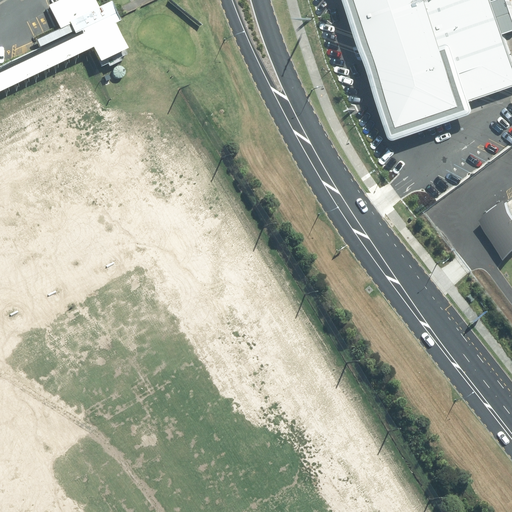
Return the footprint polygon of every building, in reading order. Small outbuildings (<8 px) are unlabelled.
[(0,97),(86,54),(96,70),(123,58),(102,18),(91,0),(61,0),(43,8),(54,34),(0,62),(0,97)] [(351,0),(397,135),(472,110),(468,98),(511,83),(511,65),(489,0),(351,0)] [(421,179),(414,185),(425,199),(433,193),(421,179)] [(410,189),(398,197),(420,229),(432,221),(410,189)] [(511,215),(502,202),(475,222),(502,258),(511,251),(511,215)]
